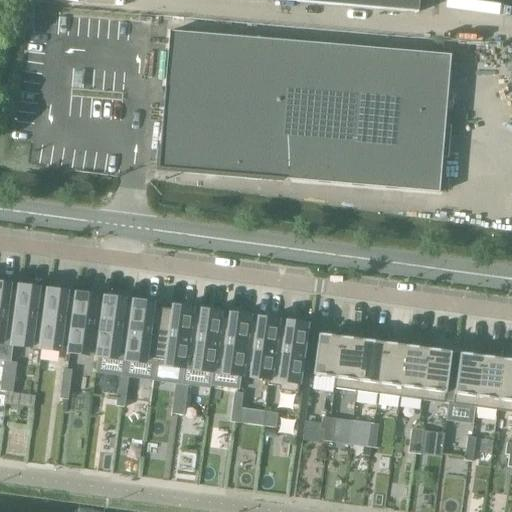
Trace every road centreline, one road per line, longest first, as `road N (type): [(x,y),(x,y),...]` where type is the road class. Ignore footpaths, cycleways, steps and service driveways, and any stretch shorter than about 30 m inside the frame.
road 1 (residential): [(122,259),(511,312)]
road 2 (unclassified): [(511,279),(127,227)]
road 3 (unclassified): [(127,227),(0,209)]
road 4 (residential): [(0,243),(122,259)]
